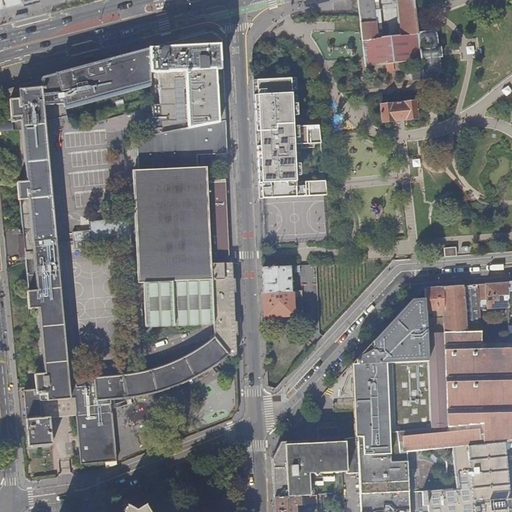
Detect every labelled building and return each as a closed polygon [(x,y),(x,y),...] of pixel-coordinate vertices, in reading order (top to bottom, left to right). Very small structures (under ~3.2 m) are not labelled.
[(375,22),(372,0),(357,0),(359,10),(360,17),(360,24),(375,22)] [(413,0),(399,0),(403,37),(377,40),(363,42),(365,60),(366,67),(394,64),(407,62),(421,61),(418,34),(414,6),(413,0)] [(380,22),(377,0),(372,0),(375,22),(380,22)] [(363,42),(377,40),(375,22),(360,24),(361,30),(363,42)] [(421,61),(422,66),(423,78),(436,76),(438,76),(440,74),(440,71),(439,59),(442,59),(441,53),(441,49),(438,49),(436,35),(432,32),(418,34),(421,61)] [(223,64),(222,40),(212,33),(195,38),(149,49),(151,74),(159,74),(161,106),(152,107),(154,136),(158,135),(226,122),(223,64)] [(151,74),(149,49),(128,55),(129,59),(100,67),(64,77),(98,82),(99,99),(151,86),(151,74)] [(407,62),(394,64),(395,71),(408,70),(407,62)] [(413,83),(423,82),(423,78),(422,66),(411,67),(413,83)] [(98,82),(64,77),(41,83),(43,106),(44,106),(66,104),(67,107),(99,99),(98,82)] [(257,81),(253,81),(255,126),(257,159),(259,199),(327,196),(325,182),(318,182),(318,187),(295,188),(294,145),(321,144),(318,126),(293,127),(290,79),(257,81)] [(43,106),(41,83),(41,82),(25,86),(0,92),(2,104),(10,104),(11,118),(21,118),(21,123),(27,183),(17,184),(19,201),(20,201),(23,235),(25,257),(29,292),(27,292),(29,309),(39,308),(45,374),(35,374),(36,389),(24,391),(26,417),(23,417),(24,420),(27,420),(29,447),(48,445),(45,419),(45,418),(48,417),(47,401),(75,399),(77,416),(81,464),(116,461),(112,413),(111,413),(110,400),(125,399),(141,397),(153,394),(162,392),(171,389),(169,364),(162,367),(152,370),(138,374),(121,376),(69,380),(44,106),(43,106)] [(418,119),(416,103),(380,106),(382,123),(418,119)] [(56,119),(59,134),(73,131),(69,116),(56,119)] [(227,155),(226,122),(158,135),(160,186),(209,181),(209,171),(224,169),(197,170),(197,157),(227,155)] [(160,186),(158,135),(154,136),(135,140),(137,171),(141,171),(147,285),(142,285),(145,328),(167,326),(163,236),(160,186)] [(435,156),(435,155),(436,154),(439,145),(435,145),(431,145),(428,147),(425,150),(424,153),(424,157),(425,161),(427,164),(430,166),(434,167),(437,167),(441,166),(444,164),(436,158),(435,157),(435,156)] [(225,180),(224,169),(209,171),(209,181),(225,180)] [(141,171),(137,171),(131,172),(137,285),(142,285),(147,285),(141,171)] [(209,181),(160,186),(163,236),(227,229),(225,180),(209,181)] [(227,229),(163,236),(167,326),(214,324),(236,323),(234,293),(200,294),(200,282),(230,281),(229,266),(227,229)] [(90,231),(73,233),(74,241),(75,251),(92,249),(91,239),(90,231)] [(444,249),(444,258),(457,257),(456,250),(456,249),(444,249)] [(233,265),(229,266),(230,281),(200,282),(200,294),(234,293),(233,265)] [(263,293),(292,292),(291,267),(262,269),(263,293)] [(509,306),(509,283),(478,285),(479,302),(487,301),(487,310),(509,308),(509,306)] [(479,302),(478,285),(443,288),(444,314),(444,319),(448,427),(482,424),(481,344),(480,318),(479,302)] [(444,314),(443,288),(426,289),(426,300),(426,312),(433,312),(433,317),(439,317),(439,314),(444,314)] [(263,293),(265,317),(293,316),(292,292),(263,293)] [(281,442),(272,459),(272,462),(274,462),(275,476),(273,476),(273,483),(282,482),(283,497),(310,496),(309,474),(347,472),(348,474),(359,474),(361,511),(428,511),(428,506),(427,491),(409,493),(407,452),(400,453),(397,432),(431,429),(427,319),(426,312),(426,300),(413,301),(374,343),(374,350),(360,358),(359,360),(358,362),(356,362),(356,365),(352,366),(356,438),(356,442),(346,442),(339,443),(307,444),(305,441),(281,442)] [(491,317),(480,318),(481,344),(490,344),(491,317)] [(511,343),(508,344),(490,344),(481,344),(482,424),(448,427),(444,319),(427,319),(431,429),(397,432),(400,453),(407,452),(452,447),(503,442),(511,441),(511,343)] [(236,337),(236,323),(214,324),(215,337),(236,337)] [(177,361),(169,364),(171,389),(184,384),(194,379),(205,373),(218,364),(230,356),(215,337),(205,345),(188,355),(177,361)] [(237,354),(236,337),(215,337),(230,356),(232,358),(234,359),(236,358),(237,354)] [(45,419),(77,416),(75,399),(47,401),(48,417),(45,418),(45,419)] [(505,484),(508,511),(511,511),(511,498),(510,499),(503,442),(452,447),(456,489),(427,491),(428,506),(428,511),(483,511),(482,486),(505,484)] [(483,511),(508,511),(505,484),(482,486),(483,511)] [(283,497),(273,498),(274,511),(296,511),(296,506),(306,506),(306,504),(318,503),(317,496),(310,496),(283,497)] [(138,506),(126,505),(122,511),(152,511),(147,502),(138,506)]
